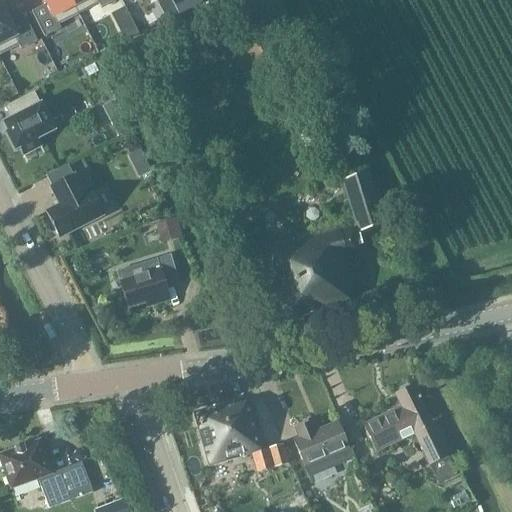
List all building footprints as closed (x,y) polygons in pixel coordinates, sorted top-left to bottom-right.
[(79,15),(71,0),(44,0),(47,5),(32,12),(45,38),(61,30),(59,25),(79,15)] [(71,0),(79,15),(99,5),(101,9),(117,1),(116,0),(71,0)] [(179,16),(170,0),(158,0),(157,1),(168,22),(179,16)] [(0,6),(0,55),(19,46),(21,50),(37,42),(24,16),(9,24),(0,6)] [(227,42),(241,70),(286,48),(272,19),(227,42)] [(12,119),(3,124),(7,131),(8,133),(6,134),(15,152),(20,149),(23,155),(40,147),(36,141),(54,132),(40,105),(39,106),(33,94),(6,108),(12,119)] [(113,102),(103,107),(118,137),(129,132),(113,102)] [(59,205),(46,212),(59,239),(103,217),(90,190),(84,193),(75,175),(50,188),(59,205)] [(343,260),(362,255),(356,232),(383,224),(368,175),(365,176),(342,183),(354,224),(265,246),(285,323),(337,310),(336,304),(353,300),(343,260)] [(164,282),(177,278),(170,257),(117,273),(128,309),(156,301),(157,305),(169,301),(164,282)] [(399,408),(362,426),(375,454),(413,435),(418,444),(429,467),(447,458),(436,435),(412,386),(393,395),(399,408)] [(208,467),(236,459),(244,486),(229,490),(231,499),(218,502),(220,511),(313,511),(291,465),(285,445),(261,452),(247,403),(232,407),(231,403),(193,414),(208,467)] [(299,439),(294,441),(306,469),(310,478),(353,460),(348,450),(337,424),(317,432),(312,422),(309,424),(306,422),(298,425),(297,429),(295,430),(299,439)] [(13,452),(0,456),(0,469),(8,491),(37,481),(46,505),(47,510),(91,494),(89,489),(80,464),(50,475),(38,443),(21,449),(21,447),(12,451),(13,452)] [(129,511),(125,500),(95,511),(129,511)]
